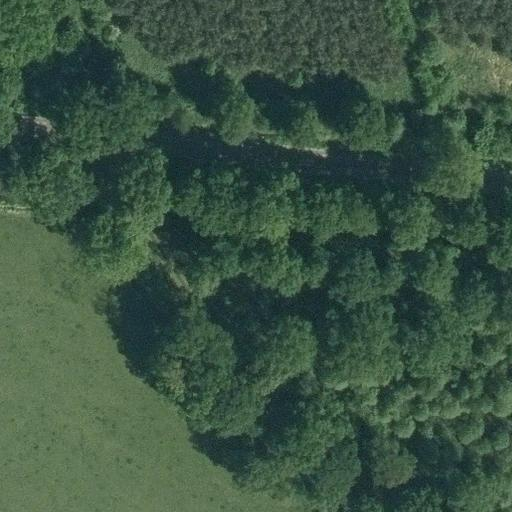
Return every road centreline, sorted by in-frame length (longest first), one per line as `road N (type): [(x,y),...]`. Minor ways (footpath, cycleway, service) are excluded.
road 1 (tertiary): [(511,186),(0,126)]
road 2 (track): [(111,139),(139,215),(181,289),(282,422),(341,473),(405,511)]
